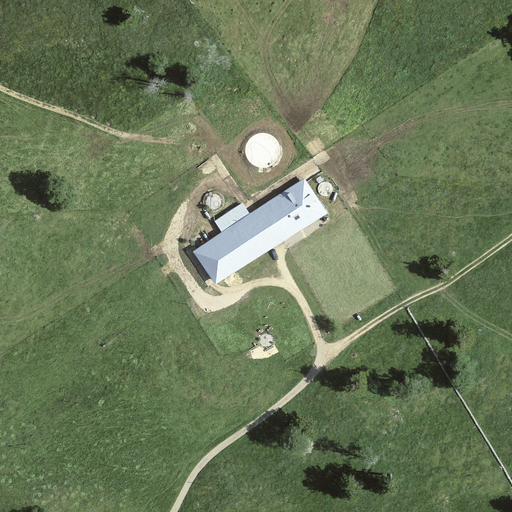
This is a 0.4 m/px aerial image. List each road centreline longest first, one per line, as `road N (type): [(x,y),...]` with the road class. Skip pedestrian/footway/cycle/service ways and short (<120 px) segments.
road 1 (track): [(321,361),(511,238)]
road 2 (track): [(173,511),(196,471),(302,387),(321,361)]
